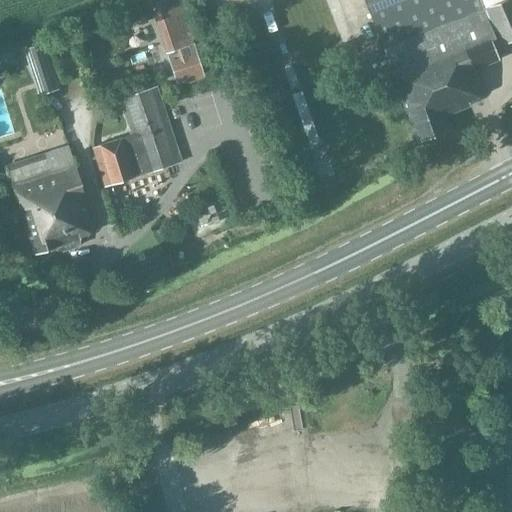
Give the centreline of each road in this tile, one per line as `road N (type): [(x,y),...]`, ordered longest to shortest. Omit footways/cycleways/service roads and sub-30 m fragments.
road 1 (unclassified): [(0,432),(218,362),(511,221)]
road 2 (secondary): [(0,385),(269,297),(511,175)]
